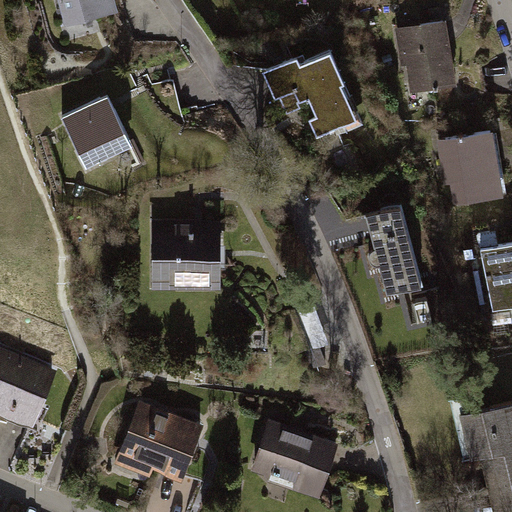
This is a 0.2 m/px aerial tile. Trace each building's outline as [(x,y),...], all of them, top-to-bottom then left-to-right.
[(119,0),(65,0),(72,26),(123,15),(119,0)] [(445,18),(396,28),(409,93),(458,83),(445,18)] [(299,53),(262,72),(276,99),(282,98),(289,113),(303,106),(300,101),(309,97),(318,115),(311,119),(319,135),(357,117),(341,83),(346,81),(330,49),(303,62),(299,53)] [(141,135),(118,90),(75,112),(98,157),(141,135)] [(497,130),(439,141),(452,209),(510,199),(497,130)] [(426,297),(402,205),(371,213),(379,242),(370,250),(374,263),(387,269),(396,305),(426,297)] [(236,289),(236,221),(168,221),(168,289),(236,289)] [(511,243),(483,249),(496,312),(511,309),(511,243)] [(60,371),(0,345),(0,410),(36,426),(60,371)] [(206,426),(141,399),(114,463),(152,479),(156,470),(183,482),(206,426)] [(511,511),(511,402),(460,414),(472,463),(482,460),(494,511),(511,511)] [(345,441),(272,419),(253,478),(327,500),(345,441)]
